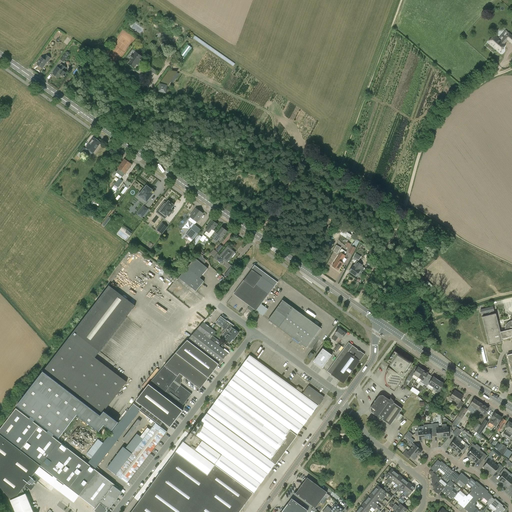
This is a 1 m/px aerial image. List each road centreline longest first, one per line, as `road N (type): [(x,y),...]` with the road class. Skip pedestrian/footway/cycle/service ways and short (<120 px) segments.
road 1 (secondary): [(354,305),(0,57)]
road 2 (unclassified): [(354,305),(404,211),(433,124),(444,108),(506,71)]
road 3 (unclassified): [(252,332),(115,511)]
road 4 (secondary): [(511,408),(381,324)]
road 5 (tertiary): [(260,511),(340,402)]
road 6 (residential): [(414,474),(440,450),(510,501),(511,511)]
